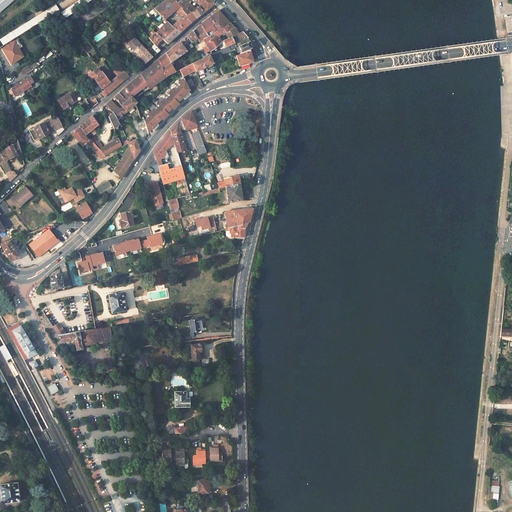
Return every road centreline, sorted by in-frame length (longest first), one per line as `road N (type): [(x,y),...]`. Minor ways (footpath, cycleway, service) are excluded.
road 1 (primary): [(243,511),(239,288),(270,118)]
road 2 (secondary): [(213,90),(170,120),(64,252),(30,276),(0,266)]
road 3 (residential): [(479,511),(505,245)]
road 4 (residential): [(224,1),(29,169)]
road 5 (primary): [(283,74),(511,45)]
